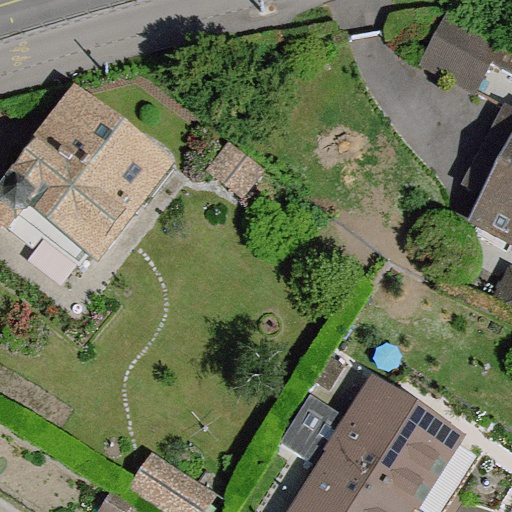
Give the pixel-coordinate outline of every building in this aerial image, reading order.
[(511,76),(511,49),(452,18),(424,68),(478,95),(492,66),(511,76)] [(160,177),(74,112),(0,207),(0,222),(14,231),(36,203),(101,252),(160,177)] [(497,189),(511,162),(511,114),(477,178),(497,189)] [(511,162),(497,189),(477,225),(511,243),(511,162)] [(454,440),(380,393),(355,431),(336,461),(340,464),(407,506),(410,509),(454,440)] [(336,461),(355,431),(312,404),(291,434),(336,461)] [(403,511),(407,506),(340,464),(308,511),(403,511)]
